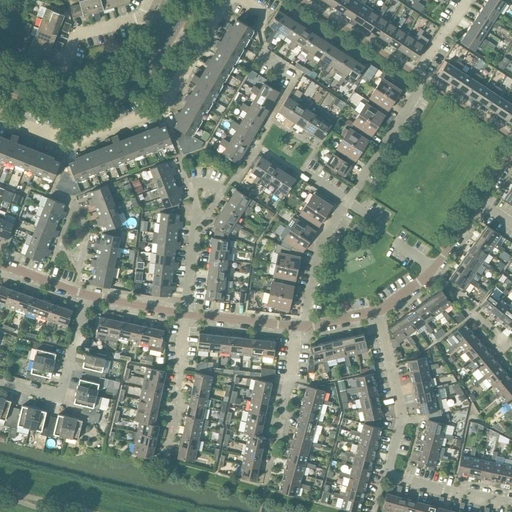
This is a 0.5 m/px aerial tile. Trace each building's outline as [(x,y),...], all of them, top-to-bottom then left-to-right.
[(68,0),(73,17),(93,12),(95,18),(95,19),(96,20),(97,20),(98,20),(99,20),(99,19),(100,19),(100,18),(100,17),(100,16),(105,15),(103,9),(129,2),(129,0),(68,0)] [(351,0),(338,0),(334,7),(343,13),(351,0)] [(351,0),(343,13),(352,19),(362,4),(364,5),(366,0),(361,0),(360,2),(356,0),(351,0)] [(504,0),(487,0),(485,3),(499,12),(505,2),(504,1),(504,0)] [(485,3),(479,13),(499,26),(501,22),(498,20),(497,21),(495,19),(499,12),(485,3)] [(361,24),(371,9),(364,5),(362,4),(352,19),(361,24)] [(42,18),(60,25),(64,15),(46,8),(42,18)] [(361,24),(370,30),(380,15),(382,16),(385,12),(381,10),(378,14),(371,9),(361,24)] [(274,37),(287,16),(278,10),(268,25),(275,29),(271,35),(274,37)] [(479,13),(473,23),(487,31),(491,24),(494,26),(493,27),(496,29),(499,26),(479,13)] [(370,30),(379,36),(389,21),(382,16),(380,15),(370,30)] [(286,36),(296,22),(287,16),(274,37),(276,39),(280,33),(286,36)] [(38,27),(56,35),(60,25),(42,18),(38,27)] [(175,132),(183,155),(200,148),(203,143),(190,135),(252,28),(237,19),(233,25),(229,23),(226,29),(229,31),(223,43),(219,41),(216,47),(219,49),(212,61),(209,59),(205,65),(209,67),(202,79),(195,74),(191,80),(198,85),(192,96),(188,94),(185,100),(188,102),(182,114),(178,112),(174,118),(178,120),(174,126),(177,128),(175,132)] [(400,28),(403,24),(399,21),(396,26),(389,21),(379,36),(388,42),(398,27),(400,28)] [(304,27),(296,22),(286,36),(292,40),(288,46),(291,48),(304,27)] [(487,31),(473,23),(467,32),(487,45),(488,41),(485,39),(485,40),(482,38),(487,31)] [(38,27),(35,37),(53,44),(56,35),(38,27)] [(313,33),(304,27),(291,48),(293,50),(297,44),(303,48),(313,33)] [(388,42),(397,48),(407,33),(400,28),(398,27),(388,42)] [(487,45),(467,32),(460,42),(474,51),(479,44),(481,45),(481,46),(484,48),(487,45)] [(313,33),(303,48),(301,51),(307,55),(305,57),(308,59),(322,38),(313,33)] [(407,33),(397,48),(406,54),(416,39),(418,40),(421,36),(417,33),(414,38),(407,33)] [(416,60),(425,45),(429,40),(421,35),(421,36),(418,40),(416,39),(406,54),(416,60)] [(31,46),(49,54),(53,44),(35,37),(31,46)] [(322,38),(308,59),(311,61),(315,55),(321,59),(330,44),(322,38)] [(339,50),(330,44),(321,59),(326,63),(322,69),(325,70),(339,50)] [(45,63),(49,54),(31,46),(27,56),(45,63)] [(347,55),(339,50),(325,70),(328,72),(332,66),(338,70),(347,55)] [(340,85),(356,61),(347,55),(338,70),(336,73),(341,77),(337,83),(340,85)] [(356,61),(340,85),(343,87),(345,83),(347,81),(353,85),(355,81),(365,67),(356,61)] [(448,82),(461,62),(457,61),(455,64),(454,67),(447,62),(438,76),(448,82)] [(448,82),(457,88),(466,75),(459,70),(461,68),(463,65),(461,62),(448,82)] [(457,88),(467,94),(480,75),(476,73),(474,76),(475,77),(473,79),(466,75),(457,88)] [(467,94),(477,101),(485,87),(478,83),(480,80),(481,81),(483,77),(480,75),(467,94)] [(376,88),(392,99),(396,93),(399,94),(403,88),(386,77),(383,80),(382,79),(376,88)] [(271,82),(269,86),(279,92),(281,88),(271,82)] [(254,86),(252,89),(274,101),(279,92),(269,86),(264,83),(260,89),(254,86)] [(477,101),(486,107),(499,87),(495,86),(493,89),(494,89),(492,92),(485,87),(477,101)] [(486,107),(496,113),(504,100),(497,95),(499,93),(500,93),(502,90),(499,87),(486,107)] [(377,107),(387,113),(391,107),(388,105),(392,99),(376,88),(370,98),(379,104),(377,107)] [(268,110),(274,101),(252,89),(251,91),(257,95),(253,101),(268,110)] [(287,117),(297,103),(291,99),(295,93),(291,91),(278,111),(287,117)] [(287,117),(296,123),(309,102),(306,100),(302,106),(297,103),(287,117)] [(496,113),(505,119),(511,108),(511,102),(511,104),(504,100),(496,113)] [(263,119),(268,110),(253,101),(250,107),(244,103),(242,106),(263,119)] [(296,123),(304,128),(314,114),(308,110),(312,104),(309,102),(296,123)] [(360,113),(376,124),(380,118),(382,119),(387,113),(377,107),(375,110),(366,104),(360,113)] [(258,128),(263,119),(242,106),(240,109),(247,113),(243,119),(258,128)] [(313,134),(326,113),(323,111),(319,117),(314,114),(304,128),(313,134)] [(326,113),(313,134),(322,140),(333,122),(327,118),(329,115),(326,113)] [(360,132),(370,138),(374,132),(372,130),(376,124),(360,113),(353,123),(362,129),(360,132)] [(253,136),(258,128),(243,119),(240,125),(233,121),(232,124),(253,136)] [(70,166),(64,168),(56,189),(73,195),(81,192),(76,180),(172,143),(165,126),(159,128),(157,124),(151,127),(152,131),(140,135),(138,132),(132,134),(133,138),(121,143),(117,135),(111,137),(114,145),(101,150),(100,146),(93,149),(95,153),(82,158),(81,154),(74,156),(75,160),(69,163),(70,166)] [(253,136),(232,124),(230,127),(236,130),(233,136),(248,145),(253,136)] [(343,139),(360,149),(364,143),(366,145),(370,138),(360,132),(358,135),(349,129),(343,139)] [(18,137),(12,134),(9,142),(0,138),(0,158),(53,179),(60,162),(53,159),(55,156),(48,153),(47,157),(34,152),(36,148),(29,145),(28,149),(15,145),(18,137)] [(248,145),(233,136),(229,142),(223,139),(221,141),(243,154),(248,145)] [(360,149),(343,139),(337,148),(346,154),(344,157),(354,163),(358,157),(356,155),(360,149)] [(222,154),(237,163),(243,154),(221,141),(220,144),(226,148),(222,154)] [(354,163),(344,157),(342,160),(333,154),(332,156),(329,154),(326,155),(324,158),(324,160),(328,162),(327,164),(343,175),(347,168),(350,170),(354,163)] [(256,183),(269,163),(260,157),(251,171),(257,176),(253,182),(256,183)] [(154,179),(175,171),(173,167),(169,169),(167,162),(150,169),(154,179)] [(278,168),(269,163),(256,183),(259,185),(260,184),(266,187),(278,168)] [(266,187),(271,191),(270,193),(273,195),(287,174),(278,168),(266,187)] [(154,179),(157,188),(174,182),(172,175),(176,174),(175,171),(154,179)] [(287,174),(273,195),(276,196),(280,190),(286,194),(296,180),(287,174)] [(157,188),(161,198),(182,189),(181,186),(177,188),(174,182),(157,188)] [(90,203),(110,195),(107,185),(90,192),(92,198),(88,200),(90,203)] [(161,198),(165,208),(179,202),(182,201),(179,194),(183,193),(182,189),(161,198)] [(230,198),(251,212),(253,209),(251,208),(255,202),(250,199),(251,199),(236,189),(230,198)] [(511,191),(509,190),(503,199),(506,201),(510,204),(511,204),(511,191)] [(307,204),(323,215),(327,208),(330,210),(334,203),(315,191),(307,204)] [(114,205),(110,195),(90,203),(91,207),(95,205),(97,211),(114,205)] [(65,204),(63,203),(47,197),(44,207),(65,215),(66,212),(62,211),(65,204)] [(224,207),(239,216),(243,211),(249,215),(251,212),(230,198),(224,207)] [(159,223),(182,225),(182,222),(178,221),(179,214),(178,214),(179,202),(165,208),(165,213),(161,212),(159,223)] [(323,215),(307,204),(301,214),(303,215),(301,218),(317,229),(322,222),(319,221),(323,215)] [(118,214),(114,205),(97,211),(100,218),(96,219),(97,222),(118,214)] [(44,207),(40,217),(57,223),(59,217),(63,219),(65,215),(44,207)] [(224,207),(219,215),(240,229),(241,226),(235,222),(239,216),(224,207)] [(118,214),(97,222),(98,226),(102,224),(105,231),(122,224),(118,214)] [(214,238),(227,239),(228,234),(228,233),(234,237),(237,231),(238,232),(240,229),(219,215),(213,224),(217,227),(215,229),(214,238)] [(40,217),(36,226),(57,234),(58,231),(54,230),(57,223),(40,217)] [(317,229),(301,218),(299,221),(297,220),(296,220),(292,217),(286,226),(290,229),(307,240),(311,234),(313,235),(317,229)] [(3,220),(0,228),(0,238),(7,241),(13,224),(3,220)] [(159,223),(158,233),(177,235),(177,228),(181,229),(182,225),(159,223)] [(355,224),(352,229),(357,232),(360,234),(361,234),(362,232),(361,232),(363,229),(355,224)] [(486,225),(480,234),(494,245),(496,243),(501,236),(486,225)] [(36,226),(32,236),(49,242),(52,236),(56,238),(57,234),(36,226)] [(307,240),(290,229),(286,226),(280,236),(284,239),(280,245),(301,254),(305,247),(303,246),(307,240)] [(96,243),(118,247),(120,237),(102,233),(101,240),(96,239),(96,243)] [(158,233),(157,243),(180,246),(180,242),(176,242),(177,235),(158,233)] [(480,234),(474,243),(488,254),(493,246),(498,249),(500,246),(496,243),(494,245),(480,234)] [(32,236),(29,245),(50,253),(51,250),(47,249),(49,242),(32,236)] [(211,248),(236,251),(236,248),(229,247),(230,239),(227,239),(214,238),(212,238),(211,248)] [(116,257),(118,247),(96,243),(95,246),(99,247),(98,254),(116,257)] [(156,253),(174,255),(175,249),(179,249),(180,246),(157,243),(156,253)] [(474,243),(467,252),(482,262),(483,261),(488,254),(474,243)] [(301,254),(280,245),(277,244),(275,253),(278,254),(276,264),(295,268),(297,261),(299,261),(301,254)] [(25,255),(42,262),(44,255),(48,257),(50,253),(29,245),(25,255)] [(211,248),(210,258),(227,260),(228,253),(235,254),(236,251),(211,248)] [(467,252),(461,261),(476,271),(481,264),(485,267),(488,264),(483,261),(482,262),(467,252)] [(156,253),(155,263),(177,266),(178,262),(174,262),(174,255),(156,253)] [(114,267),(116,257),(98,254),(97,260),(92,259),(92,263),(114,267)] [(210,258),(209,269),(233,271),(234,268),(227,267),(227,260),(210,258)] [(461,261),(455,270),(470,280),(471,278),(476,271),(461,261)] [(112,277),(114,267),(92,263),(91,266),(95,267),(94,274),(112,277)] [(155,263),(154,274),(172,275),(173,269),(177,269),(177,266),(155,263)] [(295,268),(276,264),(271,263),(269,273),(270,274),(274,275),(284,277),(283,281),(295,283),(296,276),(294,275),(295,268)] [(209,269),(208,279),(225,281),(226,274),(233,275),(233,271),(209,269)] [(455,270),(449,279),(458,285),(457,288),(463,293),(470,283),(473,285),(475,281),(471,278),(470,280),(455,270)] [(110,288),(112,277),(94,274),(93,280),(88,279),(88,283),(110,288)] [(153,284),(175,286),(176,283),(171,282),(172,275),(154,274),(153,284)] [(208,279),(207,289),(231,291),(232,288),(228,288),(228,281),(225,281),(208,279)] [(270,293),(289,297),(291,290),(293,291),(295,283),(283,281),(282,284),(272,282),(270,293)] [(175,286),(153,284),(152,294),(170,296),(171,289),(175,290),(175,286)] [(11,289),(0,286),(0,285),(0,303),(5,305),(11,289)] [(21,293),(11,289),(5,305),(15,309),(21,293)] [(231,291),(207,289),(205,299),(228,302),(229,295),(231,295),(231,291)] [(441,290),(432,296),(442,311),(444,309),(451,304),(441,290)] [(498,297),(491,292),(480,306),(489,313),(500,299),(498,297)] [(21,293),(15,309),(26,312),(31,297),(21,293)] [(289,297),(270,293),(267,304),(278,307),(277,310),(288,313),(290,305),(287,305),(289,297)] [(502,293),(498,297),(500,299),(489,313),(497,319),(508,306),(502,300),(505,296),(502,293)] [(447,314),(444,309),(442,311),(432,296),(423,303),(434,317),(441,312),(444,316),(447,314)] [(36,316),(41,300),(31,297),(26,312),(36,316)] [(36,316),(46,319),(52,304),(41,300),(36,316)] [(427,322),(434,317),(423,303),(414,309),(425,323),(427,322)] [(62,307),(52,304),(46,319),(56,323),(62,307)] [(511,317),(511,308),(508,306),(497,319),(505,326),(511,317)] [(62,307),(56,323),(67,327),(72,311),(62,307)] [(414,309),(406,315),(416,330),(423,325),(426,329),(430,327),(427,322),(425,323),(414,309)] [(406,315),(397,321),(407,336),(409,335),(416,330),(406,315)] [(107,335),(111,319),(100,317),(96,333),(107,335)] [(121,322),(111,319),(107,335),(118,338),(121,322)] [(412,339),(409,335),(407,336),(397,321),(388,328),(396,339),(391,340),(392,348),(399,346),(398,343),(406,337),(409,342),(412,339)] [(118,338),(128,340),(132,324),(121,322),(118,338)] [(128,340),(139,342),(143,326),(132,324),(128,340)] [(455,349),(459,345),(457,344),(471,332),(464,324),(450,335),(456,342),(452,345),(455,349)] [(139,342),(150,345),(153,328),(143,326),(139,342)] [(153,328),(150,345),(148,349),(161,352),(162,347),(161,347),(164,331),(153,328)] [(457,344),(459,345),(464,352),(478,340),(471,332),(457,344)] [(197,349),(197,350),(209,351),(210,334),(199,333),(197,349)] [(209,351),(219,352),(221,336),(210,334),(209,351)] [(353,336),(357,354),(367,351),(363,334),(353,336)] [(219,352),(230,354),(232,337),(221,336),(219,352)] [(346,356),(348,355),(357,354),(353,336),(342,339),(346,356)] [(232,337),(230,354),(240,355),(243,338),(232,337)] [(240,355),(252,356),(253,339),(243,338),(240,355)] [(264,340),(253,339),(252,356),(262,357),(264,340)] [(332,341),(335,358),(344,356),(345,362),(349,361),(348,355),(346,356),(342,339),(332,341)] [(264,340),(262,357),(273,358),(275,342),(264,340)] [(468,365),(473,362),(471,360),(485,349),(478,340),(464,352),(470,359),(466,362),(468,365)] [(36,349),(34,361),(53,365),(56,353),(52,352),(54,346),(34,341),(32,348),(36,349)] [(325,361),(327,360),(335,358),(332,341),(321,343),(325,361)] [(328,365),(327,360),(325,361),(321,343),(310,346),(313,360),(309,359),(307,372),(313,373),(314,363),(323,361),(324,366),(328,365)] [(471,360),(473,362),(478,368),(492,357),(485,349),(471,360)] [(86,368),(85,374),(104,378),(106,372),(102,371),(105,359),(85,354),(82,367),(86,368)] [(425,357),(408,361),(410,372),(428,368),(427,366),(425,357)] [(482,382),(486,378),(485,377),(499,365),(492,357),(478,368),(484,375),(480,379),(482,382)] [(34,361),(31,372),(27,371),(25,378),(45,382),(46,376),(50,377),(53,365),(34,361)] [(195,370),(199,370),(206,371),(207,362),(200,362),(198,364),(196,363),(195,370)] [(374,365),(369,366),(370,368),(368,369),(368,368),(361,369),(362,373),(375,370),(374,365)] [(410,372),(412,382),(430,378),(428,370),(433,369),(432,365),(427,366),(428,368),(410,372)] [(485,377),(486,378),(492,385),(506,374),(499,365),(485,377)] [(146,367),(144,378),(163,382),(166,371),(146,367)] [(260,373),(260,377),(274,380),(275,370),(261,368),(260,373)] [(193,384),(210,387),(212,376),(196,373),(193,384)] [(85,374),(83,380),(80,379),(77,391),(96,395),(97,390),(106,387),(108,379),(104,378),(85,374)] [(375,384),(372,374),(355,378),(357,386),(357,389),(375,384)] [(496,398),(500,395),(499,393),(511,382),(511,380),(506,374),(492,385),(498,392),(493,395),(496,398)] [(144,378),(142,389),(161,393),(163,382),(144,378)] [(432,389),(432,387),(430,378),(412,382),(415,393),(432,389)] [(253,390),(269,394),(272,383),(255,379),(253,390)] [(511,382),(499,393),(500,395),(506,402),(511,396),(511,382)] [(461,389),(458,383),(452,387),(455,393),(461,389)] [(193,384),(191,394),(207,398),(210,387),(193,384)] [(377,395),(375,384),(357,389),(357,386),(352,388),(353,392),(352,392),(353,394),(358,392),(360,399),(377,395)] [(322,400),(324,391),(307,386),(304,397),(321,402),(322,400)] [(438,390),(437,386),(432,387),(432,389),(415,393),(417,404),(440,398),(438,390)] [(142,389),(139,399),(159,404),(161,393),(142,389)] [(267,404),(269,394),(253,390),(251,401),(267,404)] [(83,405),(81,412),(95,416),(100,396),(96,395),(77,391),(74,403),(83,405)] [(191,394),(189,405),(205,408),(207,398),(191,394)] [(377,395),(360,399),(362,408),(356,409),(357,413),(363,412),(362,410),(380,406),(377,395)] [(0,424),(3,425),(10,427),(15,408),(9,406),(11,401),(0,397),(0,424)] [(327,401),(322,400),(321,402),(304,397),(301,407),(319,412),(321,404),(326,405),(327,401)] [(426,413),(428,420),(443,424),(440,410),(443,409),(440,398),(417,404),(420,414),(426,413)] [(139,399),(137,410),(156,414),(159,404),(139,399)] [(251,401),(248,411),(265,415),(267,404),(251,401)] [(189,405),(187,415),(203,419),(205,408),(189,405)] [(21,409),(15,408),(10,427),(17,429),(18,425),(29,428),(34,409),(22,406),(21,409)] [(363,412),(365,420),(364,424),(378,428),(381,417),(382,416),(380,406),(362,410),(363,412)] [(316,421),(319,412),(301,407),(298,418),(316,423),(316,421)] [(51,417),(45,415),(46,411),(34,409),(29,428),(41,431),(40,435),(46,436),(51,417)] [(154,425),(154,424),(156,414),(137,410),(135,421),(139,422),(154,425)] [(262,425),(265,415),(248,411),(246,422),(262,425)] [(79,420),(70,417),(65,437),(77,440),(82,421),(93,423),(95,416),(81,412),(79,420)] [(54,434),(65,437),(70,417),(70,416),(68,415),(68,417),(58,414),(57,418),(51,417),(46,436),(53,438),(54,434)] [(448,414),(442,415),(443,423),(450,422),(448,414)] [(187,415),(184,426),(201,429),(203,419),(187,415)] [(296,428),(313,433),(315,425),(320,426),(321,422),(316,421),(316,423),(298,418),(296,428)] [(428,420),(425,431),(442,435),(443,433),(445,424),(443,424),(428,420)] [(137,432),(156,437),(159,426),(154,424),(154,425),(139,422),(137,432)] [(260,436),(262,425),(246,422),(244,433),(248,434),(260,436)] [(381,428),(378,428),(364,424),(361,432),(356,431),(355,435),(360,436),(361,434),(378,439),(381,428)] [(184,426),(182,436),(198,440),(201,429),(184,426)] [(311,441),(313,433),(296,428),(293,439),(310,443),(311,441)] [(448,434),(443,433),(442,435),(425,431),(422,441),(439,446),(442,437),(447,438),(448,434)] [(154,447),(156,437),(137,432),(133,432),(134,440),(134,443),(135,443),(154,447)] [(248,434),(246,444),(262,448),(265,437),(260,436),(248,434)] [(375,450),(378,439),(361,434),(360,436),(358,445),(375,450)] [(196,450),(198,440),(182,436),(180,447),(196,450)] [(293,439),(290,449),(307,454),(310,445),(315,447),(316,443),(311,441),(310,443),(293,439)] [(437,454),(439,446),(422,441),(419,452),(437,456),(437,454)] [(154,447),(135,443),(132,454),(152,458),(154,447)] [(260,458),(262,448),(246,444),(244,455),(260,458)] [(373,460),(375,450),(358,445),(356,453),(351,452),(350,456),(355,457),(355,455),(373,460)] [(196,450),(180,447),(177,458),(194,462),(196,450)] [(305,464),(305,462),(307,454),(290,449),(287,460),(305,464)] [(419,452),(416,462),(418,463),(417,466),(423,468),(425,465),(428,465),(427,469),(433,471),(434,467),(434,466),(436,458),(441,459),(442,455),(437,454),(437,456),(419,452)] [(471,452),(470,457),(472,458),(468,475),(479,478),(482,460),(474,458),(475,453),(471,452)] [(258,469),(260,458),(244,455),(242,465),(258,469)] [(370,470),(373,460),(355,455),(355,457),(352,466),(370,470)] [(472,458),(470,457),(461,456),(457,473),(468,475),(472,458)] [(489,480),(500,482),(503,465),(494,463),(496,457),(492,457),(491,462),(493,462),(489,480)] [(310,464),(305,462),(305,464),(287,460),(284,470),(302,475),(304,466),(309,468),(310,464)] [(493,462),(491,462),(482,460),(479,478),(489,480),(493,462)] [(258,469),(242,465),(239,476),(256,480),(258,469)] [(500,482),(510,484),(511,476),(511,466),(503,465),(500,482)] [(367,481),(370,470),(352,466),(350,474),(345,473),(344,477),(349,478),(350,476),(367,481)] [(299,485),(299,483),(302,475),(284,470),(282,481),(299,485)] [(350,476),(349,478),(347,487),(364,491),(367,481),(350,476)] [(282,481),(279,491),(296,496),(298,487),(304,489),(305,485),(299,483),(299,485),(282,481)] [(338,498),(343,499),(344,497),(361,502),(364,491),(347,487),(345,493),(340,492),(339,494),(338,498)] [(397,491),(395,496),(397,496),(392,511),(404,511),(408,499),(399,497),(401,492),(397,491)] [(386,493),(382,511),(386,511),(392,511),(397,496),(395,496),(386,493)] [(418,502),(415,511),(426,511),(429,505),(420,503),(422,497),(417,496),(416,501),(418,502)] [(341,508),(356,511),(358,511),(361,502),(344,497),(343,499),(341,508)] [(408,499),(404,511),(415,511),(418,502),(416,501),(408,499)] [(448,511),(449,510),(441,508),(442,503),(438,502),(437,507),(439,508),(437,511),(448,511)]
